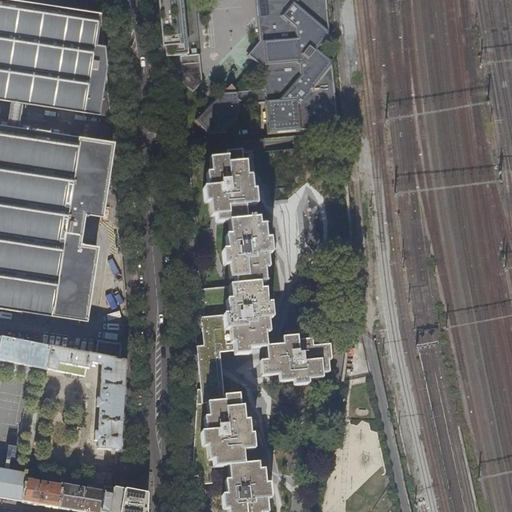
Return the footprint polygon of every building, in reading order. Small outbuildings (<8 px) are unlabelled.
[(15,0),(0,0),(0,100),(111,118),(105,59),(101,13),(15,0)] [(160,0),(166,57),(179,55),(187,54),(181,0),(160,0)] [(269,128),(274,132),(298,130),(300,128),(300,124),(306,124),(306,127),(308,129),(331,127),(336,122),(334,99),(332,97),(327,97),(326,86),(331,85),(333,83),(330,60),(318,49),(328,37),(326,14),(324,13),(319,13),(318,2),(323,2),(324,0),(257,0),(258,5),(260,7),(265,6),(266,18),(260,18),(259,20),(261,42),(252,53),(252,59),(263,68),(266,92),(267,103),(269,128)] [(187,54),(179,55),(181,71),(182,85),(193,93),(201,83),(199,53),(187,54)] [(238,94),(231,87),(223,94),(224,95),(196,120),(202,126),(207,126),(208,135),(227,133),(223,129),(240,114),(239,106),(238,94)] [(266,92),(238,94),(239,106),(267,103),(266,92)] [(114,144),(0,126),(0,311),(87,325),(98,253),(80,250),(86,216),(100,218),(114,144)] [(235,287),(258,285),(261,284),(260,271),(267,271),(266,256),(271,256),(270,242),(262,243),(261,227),(258,227),(258,220),(243,222),(242,208),(253,207),(250,177),(243,178),(240,151),(226,152),(226,158),(211,160),(213,174),(205,175),(207,189),(203,190),(204,204),(212,204),(213,218),(214,217),(215,225),(231,223),(232,236),(232,237),(225,238),(226,252),(221,253),(223,268),(230,267),(232,281),(234,281),(235,287)] [(259,293),(258,285),(235,287),(201,290),(204,315),(203,318),(201,318),(202,326),(204,346),(197,347),(198,365),(201,389),(198,390),(196,411),(193,461),(192,477),(197,477),(198,485),(211,484),(210,476),(211,476),(210,469),(230,468),(232,482),(224,483),(225,497),(221,497),(222,505),(222,511),(230,511),(266,511),(266,500),(270,499),(268,485),(261,486),(260,472),(258,472),(257,465),(240,467),(238,453),(250,452),(247,422),(239,422),(237,397),(223,398),(219,353),(234,352),(234,357),(248,356),(248,351),(261,350),(260,335),(268,334),(267,320),(271,320),(270,305),(262,306),(261,292),(259,293)] [(0,498),(21,502),(27,474),(0,469),(0,362),(46,371),(46,370),(51,348),(0,338),(0,498)] [(292,383),(293,388),(307,386),(306,379),(321,377),(321,375),(328,374),(325,348),(311,349),(310,342),(296,343),(296,339),(281,340),(282,347),(269,348),(270,362),(262,363),(263,378),(278,376),(278,384),(292,383)] [(97,342),(94,356),(124,362),(125,346),(97,342)] [(94,356),(51,348),(46,370),(56,372),(58,364),(86,369),(89,369),(90,364),(101,366),(100,387),(122,388),(123,375),(124,362),(94,356)] [(84,378),(86,369),(58,364),(56,372),(84,378)] [(122,388),(100,387),(99,401),(96,401),(96,408),(99,408),(98,422),(120,423),(121,407),(122,388)] [(38,413),(33,412),(29,430),(35,431),(38,413)] [(120,423),(98,422),(97,434),(94,434),(94,441),(97,441),(96,449),(119,451),(119,439),(120,423)] [(114,474),(89,468),(86,482),(105,487),(111,488),(114,474)] [(40,505),(59,508),(62,485),(64,478),(28,470),(27,474),(21,502),(40,505)] [(99,511),(103,493),(62,485),(59,508),(79,511),(81,511),(99,511)] [(105,487),(103,493),(99,511),(147,511),(148,507),(149,496),(129,492),(111,488),(105,487)]
